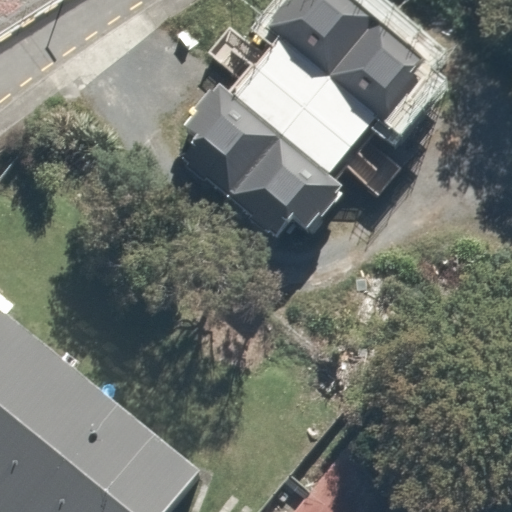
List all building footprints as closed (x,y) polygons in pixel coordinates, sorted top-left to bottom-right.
[(441,62),(366,0),(303,0),(179,149),(291,242),(441,62)] [(0,459),(73,370),(0,310),(0,459)] [(73,370),(0,459),(0,511),(162,511),(197,470),(73,370)] [(451,511),(357,436),(310,494),(331,511),(451,511)] [(331,511),(310,494),(295,511),(331,511)]
